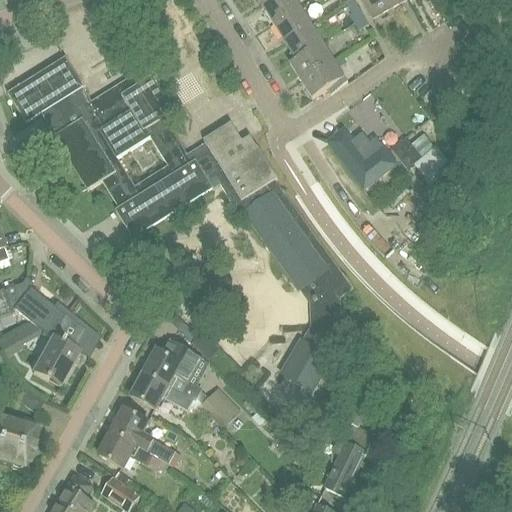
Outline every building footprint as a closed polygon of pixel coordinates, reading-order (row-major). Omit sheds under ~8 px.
[(293,0),(274,0),(262,8),(273,26),(299,9),(293,0)] [(360,0),(372,21),(390,10),(384,0),(360,0)] [(384,0),(390,10),(409,0),(408,0),(384,0)] [(299,9),(273,26),(284,43),(311,27),(299,9)] [(355,25),(364,19),(360,12),(350,17),(355,25)] [(369,27),(364,19),(355,25),(359,33),(369,27)] [(311,27),(284,43),(295,61),(322,45),(311,27)] [(322,45),(295,61),(296,62),(290,65),(301,83),(333,63),(322,45)] [(243,143),(231,125),(204,142),(206,145),(188,156),(164,120),(174,114),(152,78),(142,84),(136,75),(92,103),(66,60),(8,95),(26,125),(42,115),(56,138),(54,139),(87,193),(102,183),(119,211),(115,213),(133,241),(213,192),(209,184),(216,180),(237,215),(242,212),(299,291),(306,287),(315,299),(317,333),(308,348),(301,344),(283,374),(312,392),(330,362),(325,358),(340,333),(340,322),(343,321),(343,310),(340,310),(339,299),(351,290),(274,183),(277,181),(250,139),(243,143)] [(333,63),(301,83),(312,101),(327,92),(330,97),(348,86),(344,81),(333,63)] [(401,162),(392,151),(359,111),(324,138),(363,190),(401,162)] [(411,147),(406,140),(392,151),(401,162),(409,172),(415,168),(425,180),(424,181),(430,189),(454,170),(447,162),(445,163),(424,136),(411,147)] [(53,307),(29,289),(21,285),(3,292),(2,292),(0,292),(0,319),(12,315),(11,313),(15,311),(51,340),(70,315),(56,304),(53,307)] [(59,388),(77,354),(72,352),(85,328),(70,315),(51,340),(32,374),(59,388)] [(197,339),(176,316),(170,323),(229,383),(235,378),(215,356),(220,350),(203,333),(197,339)] [(20,347),(13,334),(0,341),(0,352),(3,357),(20,347)] [(186,384),(199,361),(171,345),(164,356),(156,352),(143,376),(194,404),(200,392),(186,384)] [(44,403),(25,391),(4,368),(0,371),(0,379),(17,399),(15,402),(36,417),(44,403)] [(194,404),(143,376),(131,398),(156,412),(163,398),(173,403),(172,405),(189,414),(189,413),(195,415),(197,412),(194,410),(197,405),(194,404)] [(241,414),(218,391),(200,409),(223,432),(241,414)] [(168,467),(168,466),(175,454),(142,436),(148,425),(124,411),(111,434),(168,467)] [(340,457),(324,489),(344,499),(347,493),(349,489),(352,482),(359,468),(366,454),(373,436),(339,417),(330,437),(338,441),(332,453),(340,457)] [(27,471),(40,426),(22,420),(21,426),(0,420),(0,462),(11,466),(12,470),(19,472),(23,470),(27,471)] [(169,467),(168,466),(168,467),(111,434),(99,457),(123,471),(130,458),(140,463),(140,465),(155,474),(158,470),(164,474),(169,467)] [(114,481),(128,490),(132,483),(119,474),(114,481)] [(55,511),(89,511),(94,506),(84,500),(91,490),(74,479),(57,506),(59,507),(55,511)] [(128,490),(114,481),(113,480),(101,497),(122,511),(129,511),(140,498),(128,490)]
